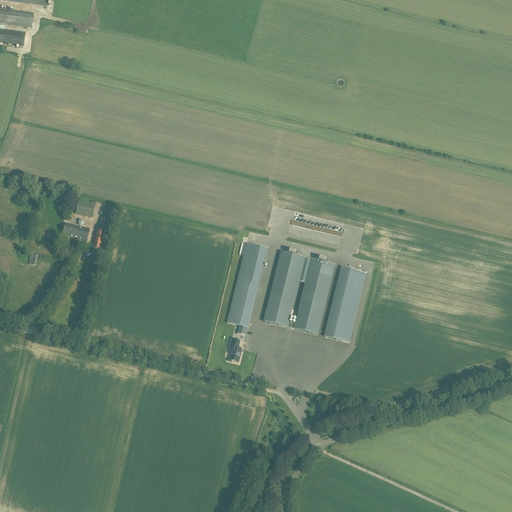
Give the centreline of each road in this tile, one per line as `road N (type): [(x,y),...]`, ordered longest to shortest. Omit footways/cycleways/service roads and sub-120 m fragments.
road 1 (unclassified): [(288,511),(297,473),(332,439),(511,385)]
road 2 (track): [(197,372),(0,324)]
road 3 (track): [(454,511),(320,447)]
